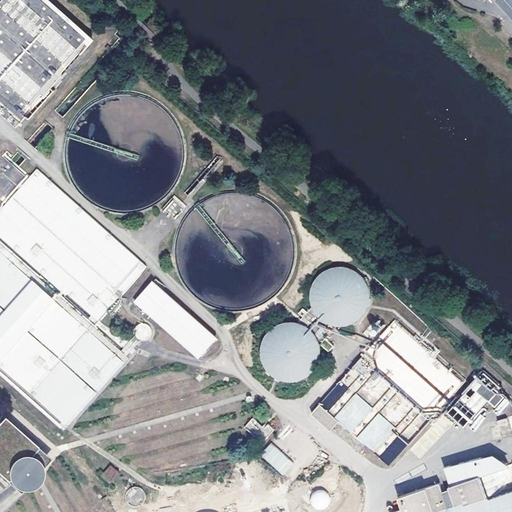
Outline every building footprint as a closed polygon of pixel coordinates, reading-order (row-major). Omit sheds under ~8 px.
[(0,110),(14,123),(49,85),(53,89),(67,75),(62,71),(91,39),(47,0),(11,0),(0,12),(0,26),(7,32),(0,40),(0,110)] [(49,85),(14,123),(19,127),(53,89),(49,85)] [(183,161),(183,156),(183,150),(182,145),(180,134),(175,125),(172,120),(165,112),(152,102),(147,100),(141,98),(136,96),(131,95),(125,95),(114,96),(104,98),(99,100),(94,103),(89,106),(81,113),(74,121),(71,126),(68,131),(65,141),(63,152),(63,157),(64,162),(65,168),(68,179),(70,184),(73,188),(80,197),(84,201),(93,207),(103,212),(113,215),(124,215),(135,214),(140,213),(155,206),(160,203),(164,200),(171,191),(174,187),(179,177),(182,167),(183,161)] [(0,210),(0,235),(96,322),(147,266),(38,168),(0,210)] [(295,260),(295,255),(295,249),(294,244),(292,233),(287,224),(283,219),(276,211),(263,201),(258,199),(253,197),(248,195),(243,194),(237,194),(226,195),(215,197),(211,199),(206,202),(201,205),(193,212),(185,220),(183,224),(180,230),(177,240),(175,251),(175,256),(176,261),(177,267),(180,278),(182,283),(185,287),(191,296),(196,299),(205,306),(214,311),(225,313),(236,314),(247,313),(252,312),(267,305),(272,302),(275,299),(283,290),(286,286),(291,276),(294,266),(295,260)] [(187,206),(174,195),(163,208),(176,218),(187,206)] [(128,358),(0,243),(0,373),(64,430),(128,358)] [(369,297),(369,292),(369,289),(367,284),(366,281),(364,277),(362,275),(358,271),(356,269),(351,267),(348,266),(343,265),(338,265),(332,265),(325,268),(320,271),(316,275),(313,280),(312,282),(310,290),(309,295),(310,301),(312,305),(298,321),(291,320),(285,321),(280,322),(275,324),(273,326),(269,329),(267,331),(264,335),(262,340),(261,343),(260,349),(260,354),(261,357),(262,362),(266,369),(270,373),(277,377),(285,380),(290,380),(295,379),(303,377),(310,372),(313,368),(316,364),(318,358),(319,356),(320,350),(319,348),(318,340),(333,323),(340,324),(342,324),(348,323),(355,320),(359,316),(363,312),(365,310),(367,305),(369,297)] [(215,338),(156,285),(141,301),(201,354),(215,338)] [(389,463),(464,379),(395,318),(310,412),(330,429),(338,419),(389,463)] [(504,394),(480,373),(447,410),(463,424),(487,398),(495,405),(504,394)] [(511,416),(498,420),(502,435),(511,432),(511,416)] [(243,427),(262,443),(274,429),(266,422),(263,426),(252,417),(243,427)] [(6,419),(0,426),(0,474),(22,495),(24,492),(28,493),(35,491),(43,485),(46,477),(44,469),(52,460),(6,419)] [(429,422),(409,444),(412,448),(421,438),(425,441),(428,438),(432,442),(441,433),(429,422)] [(282,475),(294,463),(271,442),(260,454),(282,475)] [(511,511),(511,487),(488,496),(511,485),(511,466),(511,463),(484,472),(484,471),(481,457),(445,465),(449,484),(447,485),(447,487),(440,489),(438,481),(396,495),(400,507),(387,511),(511,511)] [(508,462),(481,457),(484,471),(508,462)] [(119,473),(111,465),(102,475),(110,483),(119,473)] [(131,506),(146,499),(140,485),(125,491),(131,506)] [(317,488),(308,502),(323,511),(332,497),(317,488)]
